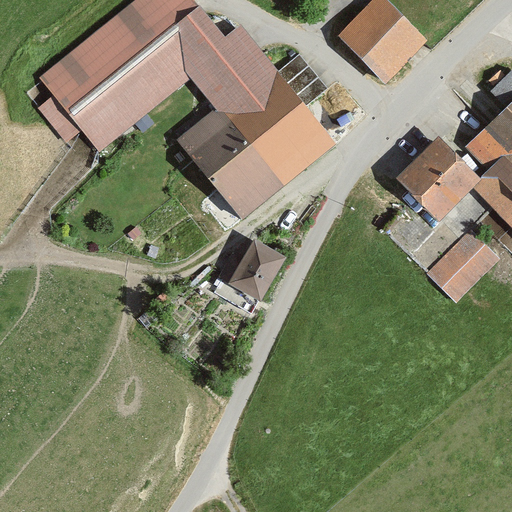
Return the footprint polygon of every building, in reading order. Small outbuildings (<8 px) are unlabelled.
[(230,39),(199,0),(143,0),(47,76),(108,154),(197,84),(219,112),(168,152),(183,171),(196,161),(221,192),(208,202),(230,231),(342,144),(248,25),(230,39)] [(433,45),(393,0),(388,0),(348,36),(390,83),(433,45)] [(511,117),(473,155),(453,134),(408,178),(449,220),(480,189),(509,218),(502,225),(511,235),(511,117)] [(502,264),(474,234),(433,274),(462,303),(502,264)] [(295,259),(260,242),(239,286),(215,274),(206,291),(265,320),(295,259)]
